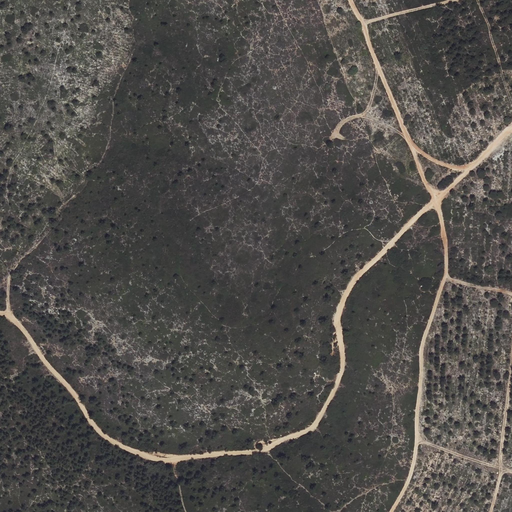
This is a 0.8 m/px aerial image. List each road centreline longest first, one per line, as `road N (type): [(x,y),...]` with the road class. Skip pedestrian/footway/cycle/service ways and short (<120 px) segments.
road 1 (track): [(511,123),(347,288),(335,320),(341,371),(312,427),(255,451),(169,461),(125,450),(97,433),(0,313)]
road 2 (track): [(350,0),(445,242),(443,278),(421,346),(408,482),(390,511)]
road 3 (track): [(511,356),(490,511)]
